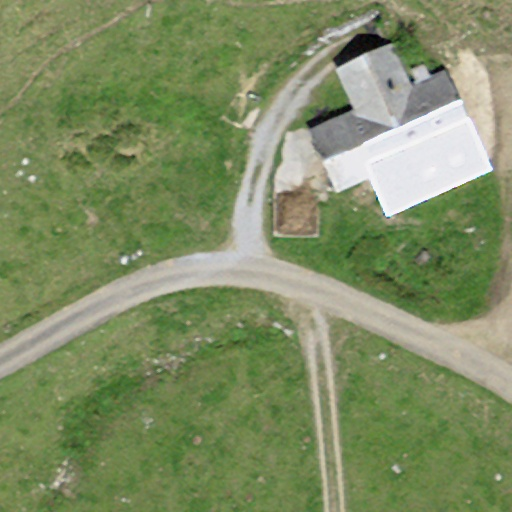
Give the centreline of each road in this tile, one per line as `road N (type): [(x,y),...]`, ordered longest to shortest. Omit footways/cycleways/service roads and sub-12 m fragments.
road 1 (track): [(0,362),(148,282),(200,269),(255,268),(385,316),(511,392)]
road 2 (track): [(298,280),(320,373),(335,511)]
